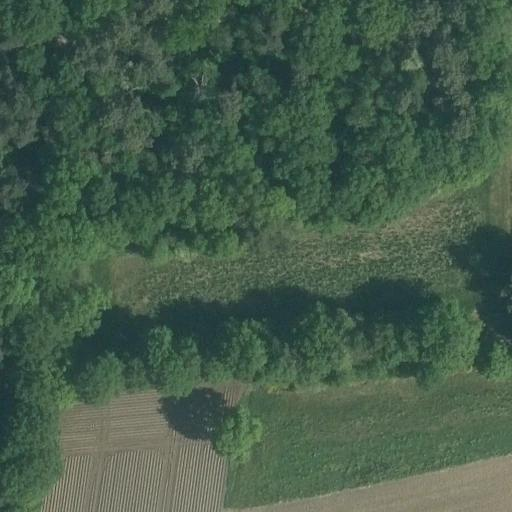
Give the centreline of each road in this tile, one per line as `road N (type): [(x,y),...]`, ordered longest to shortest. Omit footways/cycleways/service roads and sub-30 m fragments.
road 1 (track): [(511,342),(27,390),(5,406),(0,456)]
road 2 (track): [(45,144),(5,406)]
road 3 (track): [(65,0),(45,144)]
